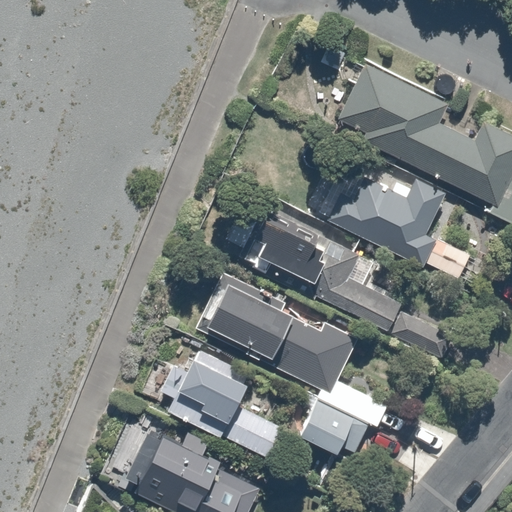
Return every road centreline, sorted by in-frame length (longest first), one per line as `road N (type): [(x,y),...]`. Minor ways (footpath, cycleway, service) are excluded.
road 1 (residential): [(511,75),(361,0)]
road 2 (residential): [(426,511),(511,408)]
